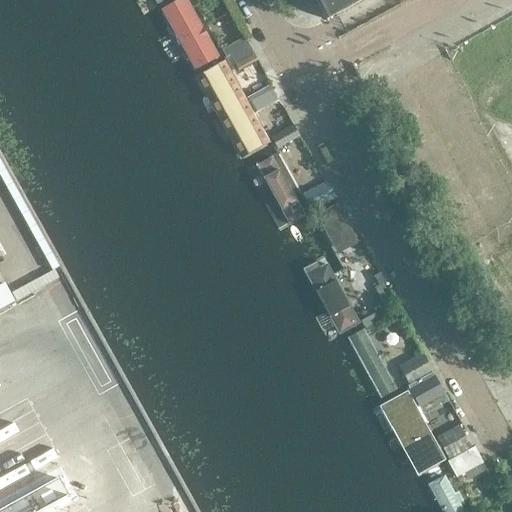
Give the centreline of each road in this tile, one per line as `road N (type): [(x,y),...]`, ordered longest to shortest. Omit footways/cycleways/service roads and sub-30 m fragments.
road 1 (unclassified): [(510,451),(257,0)]
road 2 (unclassified): [(126,511),(50,377),(0,403)]
road 3 (unknown): [(418,31),(511,199)]
